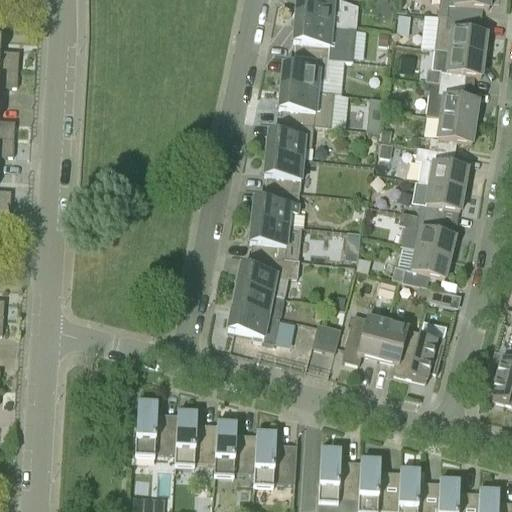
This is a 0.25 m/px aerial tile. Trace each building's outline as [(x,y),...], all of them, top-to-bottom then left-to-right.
[(294,27),(331,30),(332,19),(340,18),(339,0),(305,0),(305,6),(296,5),(294,27)] [(446,22),(471,24),(472,13),(487,14),(488,0),(454,0),(453,11),(447,11),(446,22)] [(449,56),(482,60),(485,39),(470,37),(471,24),(446,22),(445,34),(451,35),(449,56)] [(293,61),(327,64),(331,30),(294,27),(292,50),(294,50),(293,61)] [(0,73),(17,75),(18,58),(0,56),(0,73)] [(438,88),(463,92),(465,81),(479,83),(482,60),(449,56),(446,78),(439,78),(438,88)] [(279,94),(316,97),(317,85),(325,86),(327,64),(293,61),(292,73),(281,72),(279,94)] [(0,92),(16,93),(17,75),(0,73),(0,92)] [(440,123),(473,128),(476,107),(462,104),(463,92),(438,88),(437,101),(443,102),(440,123)] [(279,128),(313,131),(316,97),(279,94),(277,116),(280,117),(279,128)] [(419,96),(416,113),(427,115),(430,98),(419,96)] [(371,100),(366,132),(378,133),(383,102),(371,100)] [(428,156),(453,159),(455,148),(470,150),(473,128),(440,123),(437,145),(430,144),(428,156)] [(0,143),(13,144),(14,127),(0,126),(0,143)] [(265,161),(302,164),(303,152),(311,153),(313,131),(279,128),(277,140),(267,139),(265,161)] [(379,145),(388,146),(389,134),(380,133),(379,145)] [(0,161),(12,162),(13,144),(0,143),(0,161)] [(429,190),(462,195),(466,174),(451,171),(453,159),(428,156),(416,154),(414,166),(421,167),(417,188),(429,190)] [(264,195),(298,198),(302,164),(265,161),(263,183),(265,184),(264,195)] [(410,179),(413,166),(401,164),(398,177),(410,179)] [(416,221),(441,226),(444,215),(458,218),(462,195),(429,190),(425,211),(418,210),(416,221)] [(250,228),(287,231),(288,219),(296,220),(298,198),(264,195),(263,207),(252,206),(250,228)] [(0,213),(9,214),(10,197),(0,196),(0,213)] [(0,231),(8,232),(9,214),(0,213),(0,231)] [(415,255),(448,263),(453,242),(439,239),(441,226),(416,221),(414,233),(420,235),(415,255)] [(250,262),(284,265),(287,231),(250,228),(248,250),(251,250),(250,262)] [(448,263),(415,255),(410,277),(404,276),(401,288),(418,292),(426,294),(429,282),(443,285),(448,263)] [(341,269),(353,271),(355,259),(343,257),(341,269)] [(235,293),(271,301),(274,289),(281,289),(284,265),(250,262),(249,274),(239,272),(235,293)] [(441,297),(426,294),(418,292),(415,304),(439,309),(438,310),(453,313),(456,302),(456,301),(441,297)] [(231,314),(267,322),(271,301),(235,293),(231,314)] [(267,322),(231,314),(227,337),(251,342),(251,346),(262,348),(267,322)] [(360,362),(377,366),(387,327),(366,322),(365,324),(352,321),(341,367),(358,371),(360,362)] [(391,379),(408,384),(419,338),(407,335),(408,333),(387,327),(377,366),(393,370),(391,379)] [(311,353),(322,356),(328,332),(317,329),(311,353)] [(322,356),(334,359),(340,335),(328,332),(322,356)] [(419,338),(408,384),(425,388),(428,379),(435,381),(445,345),(419,338)] [(489,405),(506,409),(511,386),(511,362),(493,357),(484,393),(492,395),(489,405)] [(154,458),(174,459),(176,421),(156,420),(157,408),(137,407),(134,463),(154,464),(154,458)] [(193,468),(213,469),(215,431),(195,430),(196,418),(176,417),(176,421),(174,459),(173,473),(193,474),(193,468)] [(233,478),(253,480),(255,442),(235,440),(236,428),(216,427),(215,431),(213,469),(213,483),(233,484),(233,478)] [(272,489),(294,490),(296,452),(275,451),(275,438),(255,437),(255,442),(253,480),(252,493),(272,494),(272,489)] [(337,506),(357,507),(359,469),(339,467),(340,455),(320,454),(317,510),(337,511),(337,506)] [(396,511),(399,479),(379,478),(379,466),(359,464),(359,469),(357,507),(356,511),(396,511)] [(436,511),(438,489),(418,488),(419,476),(399,475),(399,479),(396,511),(436,511)] [(477,511),(478,499),(458,498),(459,486),(438,485),(438,489),(436,511),(477,511)] [(511,511),(511,509),(497,508),(498,496),(478,495),(478,499),(477,511),(511,511)]
